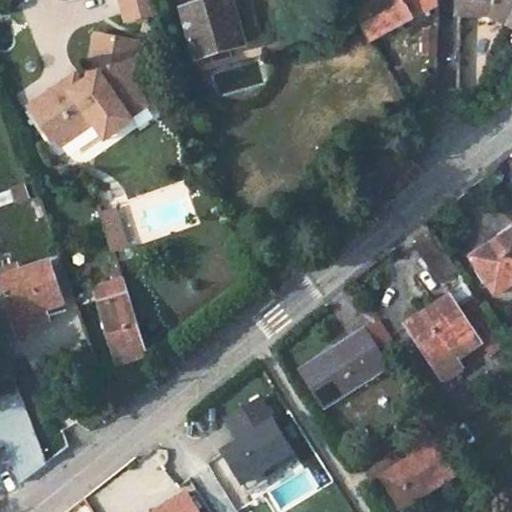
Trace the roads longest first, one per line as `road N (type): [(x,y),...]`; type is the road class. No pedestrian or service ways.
road 1 (tertiary): [(455,170),(33,511)]
road 2 (residential): [(455,170),(444,0)]
